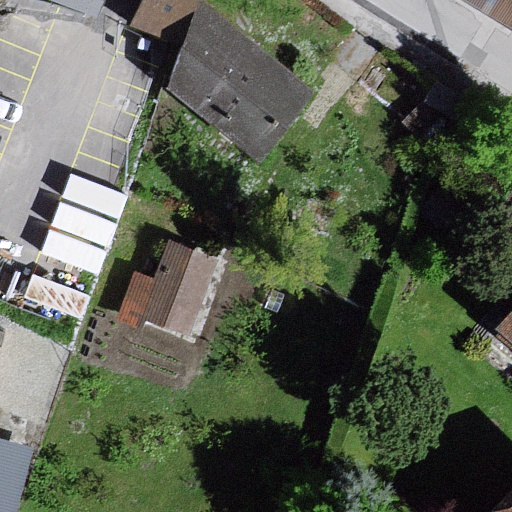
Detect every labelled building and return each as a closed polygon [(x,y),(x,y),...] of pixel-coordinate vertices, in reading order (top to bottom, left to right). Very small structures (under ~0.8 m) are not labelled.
[(96,0),(74,0),(93,8),(96,0)] [(141,0),(131,23),(180,43),(198,0),(141,0)] [(198,0),(180,43),(164,80),(255,155),(307,87),(199,0),(198,0)] [(511,0),(481,0),(511,19),(511,0)] [(129,255),(120,307),(199,320),(213,236),(163,227),(157,259),(129,255)] [(511,328),(502,341),(511,348),(511,328)] [(0,477),(9,441),(0,438),(0,477)]
